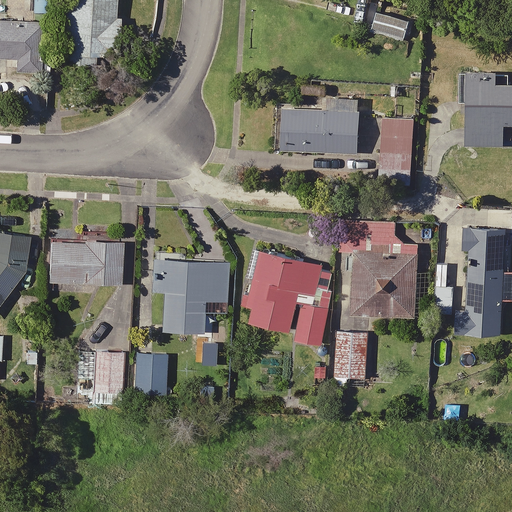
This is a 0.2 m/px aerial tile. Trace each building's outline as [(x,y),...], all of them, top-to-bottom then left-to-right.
[(111,13),(112,0),(61,0),(58,59),(112,62),(115,13),(111,13)] [(370,14),(367,28),(402,36),(405,19),(377,13),(371,12),(370,14)] [(38,18),(0,15),(0,54),(13,55),(12,67),(35,68),(38,18)] [(511,76),(493,76),(493,72),(464,71),(462,142),(499,143),(500,121),(511,121),(511,76)] [(354,150),(356,107),(280,103),(278,146),(354,150)] [(410,117),(381,116),(377,180),(407,182),(410,117)] [(364,218),(338,217),(337,247),(352,248),(349,311),(411,313),(414,242),(391,241),(392,219),(364,218)] [(502,224),(457,223),(452,328),(497,329),(498,297),(509,298),(510,267),(500,267),(502,224)] [(25,234),(0,230),(0,292),(20,268),(25,234)] [(118,279),(119,237),(46,235),(45,277),(118,279)] [(256,250),(243,317),(288,326),(293,298),(299,299),(292,337),(319,342),(329,287),(313,284),(317,262),(256,250)] [(225,260),(153,256),(151,286),(160,287),(158,325),(199,327),(200,308),(222,309),(225,260)] [(365,328),(334,327),(332,383),(345,384),(346,374),(363,374),(365,328)] [(118,348),(74,346),(72,398),(116,401),(118,348)] [(163,350),(131,349),(130,389),(162,390),(163,350)] [(35,372),(21,370),(17,398),(31,400),(35,372)]
